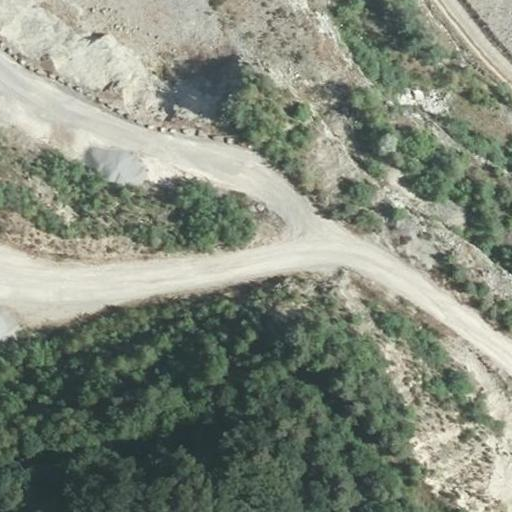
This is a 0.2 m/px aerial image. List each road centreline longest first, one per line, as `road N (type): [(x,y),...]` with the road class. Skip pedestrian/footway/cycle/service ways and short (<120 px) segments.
road 1 (track): [(511,351),(433,295),(357,257),(296,257),(70,290),(0,278)]
road 2 (track): [(0,61),(76,111),(256,174),(357,257)]
